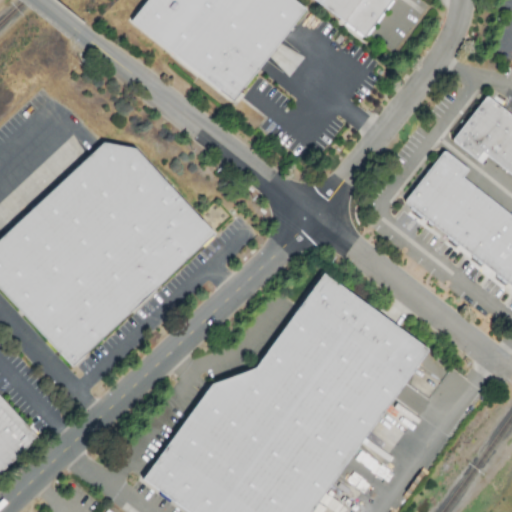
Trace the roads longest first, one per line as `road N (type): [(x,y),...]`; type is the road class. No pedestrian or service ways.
road 1 (tertiary): [(316,219),(4,511)]
road 2 (tertiary): [(75,33),(316,219)]
road 3 (residential): [(462,0),(439,63),(316,219)]
road 4 (residential): [(316,219),(511,369)]
